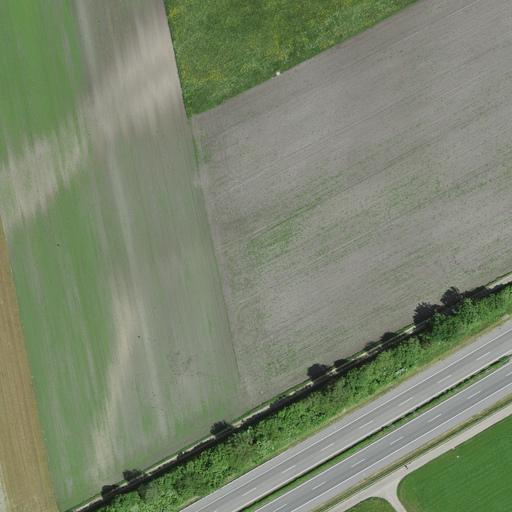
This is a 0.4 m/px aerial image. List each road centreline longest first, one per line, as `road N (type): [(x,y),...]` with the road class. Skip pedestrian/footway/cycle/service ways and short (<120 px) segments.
road 1 (track): [(511,277),(78,511)]
road 2 (motorway): [(511,338),(214,511)]
road 3 (motorway): [(272,511),(511,372)]
road 4 (unclassified): [(334,511),(511,408)]
